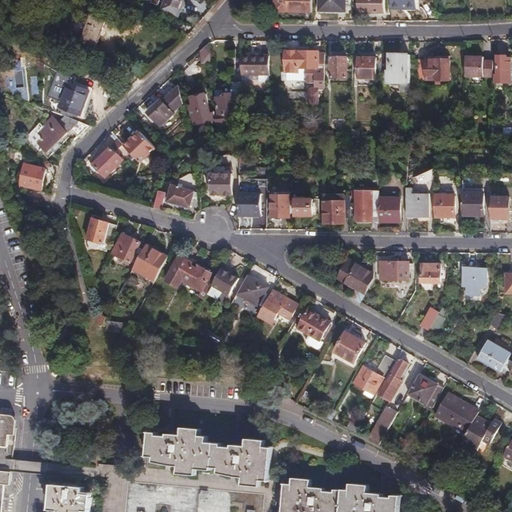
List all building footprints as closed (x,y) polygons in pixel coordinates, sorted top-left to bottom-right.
[(57,0),(56,5),(70,10),(73,3),(66,0),(57,0)] [(158,12),(176,19),(183,0),(148,0),(147,5),(155,8),(156,3),(161,5),(158,12)] [(309,15),(308,0),(282,0),(282,3),(276,4),(274,5),(274,14),(276,15),(302,15),(302,14),(305,14),(309,15)] [(344,0),(317,0),(318,14),(338,14),(345,14),(344,0)] [(383,14),(383,0),(356,0),(357,14),(371,14),(383,14)] [(415,0),(388,0),(388,12),(399,12),(399,11),(403,11),(415,11),(415,0)] [(40,19),(49,22),(53,12),(43,9),(40,19)] [(79,40),(74,53),(90,59),(104,23),(87,17),(83,27),(73,23),(70,31),(75,39),(79,40)] [(298,48),(299,42),(284,42),(284,73),(285,73),(298,73),(298,69),(303,69),(303,81),(305,85),(312,85),(312,89),(309,90),(306,92),(305,105),(317,105),(317,89),(323,89),(323,54),(317,54),(317,53),(306,52),(306,48),(298,48)] [(380,55),(380,43),(372,43),(372,55),(380,55)] [(341,56),(351,56),(351,45),(342,44),(341,56)] [(208,64),(207,45),(198,52),(199,64),(208,64)] [(238,76),(266,77),(266,58),(253,57),(238,57),(238,76)] [(384,84),(406,85),(407,57),(398,57),(387,57),(387,73),(384,73),(384,84)] [(462,78),(489,78),(489,62),(484,61),(480,61),(480,57),(463,57),(462,78)] [(505,60),(505,57),(500,57),(493,57),(492,83),(509,84),(509,60),(505,60)] [(345,80),(345,59),(332,58),(329,58),(329,80),(345,80)] [(374,81),(374,59),(370,59),(356,59),(355,80),(374,81)] [(447,82),(447,61),(433,61),(423,61),(423,81),(432,81),(432,85),(437,85),(437,82),(447,82)] [(289,81),(303,81),(303,69),(298,69),(298,73),(285,73),(285,77),(289,81)] [(67,79),(56,108),(80,116),(90,88),(67,79)] [(157,129),(179,107),(175,90),(161,103),(158,101),(154,104),(144,114),(157,129)] [(230,130),(238,129),(238,120),(231,120),(231,107),(238,106),(238,90),(227,91),(228,102),(219,103),(219,100),(213,100),(215,124),(212,125),(213,131),(230,130)] [(204,126),(212,125),(211,113),(207,114),(202,94),(193,97),(187,98),(190,110),(187,111),(189,118),(190,118),(192,127),(201,124),(204,126)] [(0,113),(1,125),(11,125),(10,112),(0,113)] [(54,124),(64,134),(69,130),(76,137),(85,127),(61,118),(54,124)] [(51,147),(64,134),(54,124),(50,119),(40,128),(37,125),(23,139),(36,153),(39,150),(44,154),(51,147)] [(398,134),(399,125),(389,124),(388,132),(398,134)] [(127,154),(135,163),(151,148),(136,133),(132,136),(121,148),(127,154)] [(127,154),(121,148),(115,142),(100,156),(90,166),(102,178),(127,154)] [(51,147),(44,154),(47,156),(53,150),(51,147)] [(21,163),(16,185),(38,189),(43,168),(21,163)] [(230,194),(230,178),(209,177),(209,194),(230,194)] [(188,210),(193,193),(170,186),(165,203),(173,206),(188,210)] [(377,200),(377,192),(354,192),(353,223),(363,223),(371,223),(371,214),(377,214),(377,200)] [(150,209),(157,212),(162,195),(155,193),(150,209)] [(461,194),(461,217),(478,217),(482,217),(482,195),(461,194)] [(404,195),(404,219),(420,219),(427,219),(428,196),(404,195)] [(434,195),(434,217),(444,217),(454,217),(454,195),(434,195)] [(237,196),(237,217),(251,217),(258,217),(258,197),(237,196)] [(289,220),(289,199),(268,198),(267,220),(278,220),(289,220)] [(342,226),(343,198),(323,198),(322,225),(338,225),(342,226)] [(489,199),(488,220),(496,220),(508,221),(508,199),(489,199)] [(293,200),(293,218),(301,219),(311,219),(311,200),(293,200)] [(377,214),(377,223),(394,223),(399,223),(399,200),(377,200),(377,214)] [(112,245),(118,226),(113,225),(94,219),(88,238),(112,245)] [(131,236),(138,224),(131,222),(125,233),(131,236)] [(139,243),(124,235),(113,253),(136,266),(141,257),(137,255),(143,245),(139,243)] [(155,283),(169,260),(148,248),(135,272),(155,283)] [(349,286),(356,291),(366,276),(366,270),(340,254),(329,273),(349,286)] [(366,270),(365,256),(354,255),(340,254),(366,270)] [(177,288),(181,281),(190,266),(192,262),(179,256),(164,282),(177,288)] [(401,279),(401,260),(385,260),(372,260),(372,279),(401,279)] [(435,281),(435,263),(426,263),(416,263),(416,281),(435,281)] [(198,297),(204,301),(212,287),(206,284),(212,274),(201,268),(200,271),(196,269),(190,266),(181,281),(201,292),(198,297)] [(477,286),(478,268),(464,267),(455,267),(454,284),(458,285),(458,293),(470,294),(471,286),(477,286)] [(230,273),(222,269),(212,285),(229,295),(239,279),(230,273)] [(511,292),(511,274),(505,275),(498,274),(498,292),(511,292)] [(256,282),(247,277),(236,295),(257,307),(268,288),(256,282)] [(344,295),(351,299),(356,291),(349,286),(344,295)] [(283,299),(269,291),(254,316),(268,324),(274,314),(286,320),(295,305),(283,299)] [(56,294),(41,299),(46,315),(61,310),(56,294)] [(415,325),(423,329),(425,326),(433,310),(426,306),(415,325)] [(440,310),(435,307),(433,310),(425,326),(431,330),(438,317),(437,316),(440,310)] [(489,309),(482,323),(491,328),(499,313),(489,309)] [(318,341),(328,324),(311,315),(304,311),(294,328),(318,341)] [(101,326),(102,327),(107,318),(101,314),(99,319),(101,326)] [(125,332),(125,322),(107,321),(106,331),(125,332)] [(350,363),(361,343),(356,341),(341,332),(330,351),(350,363)] [(498,366),(505,371),(510,363),(503,358),(506,352),(505,352),(508,347),(493,339),(490,344),(483,340),(472,358),(489,368),(495,371),(498,366)] [(383,381),(393,363),(385,359),(381,356),(371,373),(362,368),(356,378),(362,381),(358,388),(371,395),(380,379),(383,381)] [(388,375),(377,393),(389,400),(399,383),(396,381),(405,365),(397,360),(388,376),(388,375)] [(402,395),(426,409),(438,389),(428,384),(414,375),(402,395)] [(430,415),(461,433),(472,414),(474,412),(469,410),(465,408),(466,406),(443,392),(430,415)] [(366,439),(398,456),(400,453),(379,442),(395,414),(389,410),(384,408),(366,439)] [(0,451),(8,452),(10,434),(16,434),(18,419),(15,415),(12,414),(0,412),(0,451)] [(461,433),(456,443),(472,452),(479,440),(481,437),(488,440),(498,423),(495,421),(491,419),(488,423),(472,414),(461,433)] [(147,427),(145,455),(154,456),(153,461),(161,462),(165,462),(169,463),(177,464),(176,473),(195,475),(196,474),(196,468),(211,469),(211,464),(218,465),(217,469),(230,471),(234,471),(237,471),(242,472),(240,484),(261,486),(261,481),(268,482),(273,442),(265,442),(266,437),(247,435),(246,444),(233,442),(232,445),(220,444),(220,440),(205,439),(206,434),(199,433),(200,426),(183,424),(182,432),(168,430),(167,434),(155,432),(155,428),(147,427)] [(511,464),(511,439),(508,437),(497,455),(511,464)] [(405,451),(409,445),(399,440),(396,446),(405,451)] [(0,473),(0,487),(12,489),(13,475),(0,473)] [(284,481),(280,511),(333,511),(340,511),(343,487),(336,486),(335,489),(326,488),(325,486),(309,484),(310,477),(294,475),(293,482),(284,481)] [(343,487),(340,511),(400,511),(402,492),(395,491),(395,494),(385,493),(385,490),(369,489),(370,481),(352,480),(351,488),(343,487)] [(56,511),(81,511),(82,508),(89,509),(91,493),(81,492),(81,486),(49,483),(49,488),(47,511),(57,511),(56,511)] [(207,491),(199,490),(198,499),(207,500),(207,491)]
